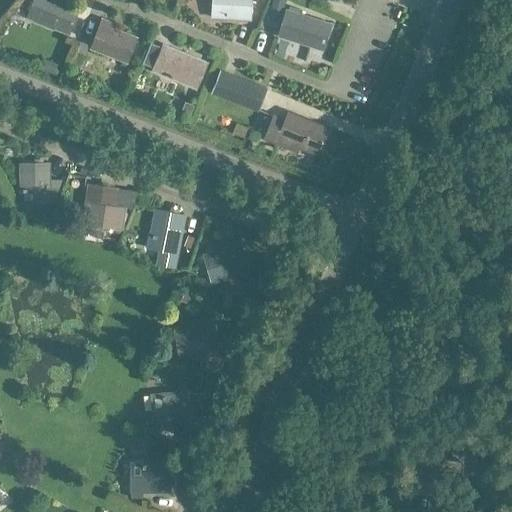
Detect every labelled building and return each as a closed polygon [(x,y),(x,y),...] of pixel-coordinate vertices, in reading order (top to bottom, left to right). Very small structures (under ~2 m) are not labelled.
[(55,0),(34,0),(28,15),(69,32),(78,9),(55,0)] [(213,0),(213,14),(252,16),(253,0),(213,0)] [(287,1),(284,0),(274,0),(272,8),(284,11),(287,1)] [(287,8),(282,21),(296,26),(291,39),(318,48),(322,35),(328,37),(333,23),(287,8)] [(102,19),(91,47),(127,61),(136,37),(113,28),(114,24),(102,19)] [(72,52),(78,40),(37,21),(31,33),(72,52)] [(88,45),(79,42),(75,52),(85,55),(88,45)] [(152,46),(143,66),(196,88),(207,62),(163,44),(161,49),(152,46)] [(247,63),(258,66),(263,49),(252,46),(247,63)] [(220,70),(211,93),(257,112),(266,88),(220,70)] [(190,117),(193,106),(184,102),(181,114),(190,117)] [(275,117),(265,140),(299,154),(301,149),(319,157),(330,129),(289,111),(285,119),(278,116),(277,118),(275,117)] [(248,128),(236,124),(233,133),(245,139),(248,128)] [(23,192),(36,192),(36,204),(40,204),(40,205),(47,205),(47,204),(48,203),(48,179),(48,163),(44,163),(44,161),(34,161),(34,163),(22,164),(22,175),(21,175),(21,185),(23,185),(23,192)] [(88,207),(87,212),(99,214),(98,226),(101,226),(101,227),(108,228),(109,227),(112,228),(123,229),(126,208),(114,207),(117,188),(111,187),(112,186),(103,185),(103,186),(91,185),(89,197),(88,197),(87,206),(88,207)] [(155,219),(153,229),(155,229),(153,236),(166,239),(160,268),(168,270),(173,268),(176,254),(184,214),(180,213),(181,211),(170,209),(169,211),(159,209),(157,220),(155,219)] [(192,249),(196,239),(188,235),(184,246),(192,249)] [(413,238),(411,244),(418,247),(420,241),(413,238)] [(209,272),(207,272),(210,280),(211,280),(212,281),(249,270),(249,269),(253,268),(250,259),(246,260),(242,245),(229,249),(229,248),(220,250),(221,252),(215,254),(218,265),(208,269),(209,272)] [(196,298),(180,291),(176,300),(192,307),(196,298)] [(178,345),(176,346),(177,354),(179,354),(180,356),(218,349),(218,346),(222,346),(220,337),(217,338),(214,323),(202,325),(202,324),(193,326),(193,327),(186,329),(188,340),(177,342),(178,345)] [(203,362),(199,372),(219,378),(224,365),(208,358),(203,362)] [(153,413),(152,413),(153,421),(154,420),(154,423),(155,423),(156,433),(173,431),(173,421),(193,419),(193,416),(197,416),(197,407),(192,407),(191,393),(177,394),(177,393),(167,394),(167,395),(162,396),(163,409),(153,410),(153,413)] [(131,481),(130,481),(130,488),(131,488),(131,499),(143,499),(143,491),(171,491),(171,483),(175,483),(175,474),(171,474),(171,464),(159,464),(159,463),(150,463),(150,465),(144,465),(144,477),(131,477),(131,481)]
